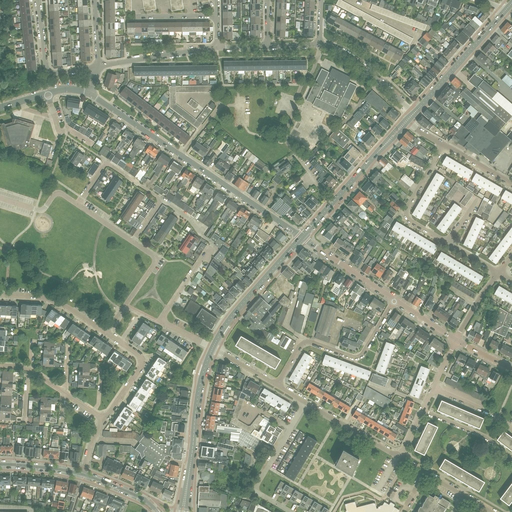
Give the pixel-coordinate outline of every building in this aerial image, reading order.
[(450,7),(452,0),(447,0),(444,10),(446,11),(448,6),(450,7)] [(457,1),(452,13),(454,14),(456,9),(458,10),(461,3),(457,1)] [(390,11),(393,12),(395,7),(385,3),(384,5),(383,9),(384,9),(387,10),(390,11)] [(478,9),(466,5),(464,9),(477,13),(478,9)] [(489,13),(483,11),(477,17),(483,22),(489,15),(489,13)] [(337,17),(338,15),(332,12),(327,22),(333,25),(337,17)] [(482,23),(479,20),(475,17),(473,18),(470,15),(468,17),(479,26),(482,23)] [(433,20),(431,25),(433,26),(434,26),(438,19),(438,18),(439,18),(439,17),(435,16),(433,20)] [(339,29),(343,20),(337,17),(333,25),(339,29)] [(476,30),(479,26),(468,17),(467,19),(470,22),(469,23),(476,30)] [(425,21),(424,24),(427,25),(430,26),(431,25),(433,20),(429,18),(428,22),(425,21)] [(431,25),(430,26),(431,29),(433,29),(436,28),(441,20),(438,19),(434,26),(433,26),(431,25)] [(345,32),(349,24),(343,20),(339,29),(345,32)] [(476,31),(472,27),(468,24),(467,26),(463,23),(460,20),(459,22),(472,34),(476,31)] [(470,38),(472,34),(459,22),(457,24),(463,30),(462,31),(470,38)] [(351,35),(355,27),(349,24),(345,32),(351,35)] [(469,38),(465,35),(461,32),(460,33),(452,25),(450,28),(466,42),(469,38)] [(357,38),(361,30),(355,27),(351,35),(357,38)] [(508,35),(510,32),(504,27),(501,31),(506,35),(505,36),(508,39),(510,37),(508,35)] [(463,45),(466,42),(450,28),(449,30),(457,37),(455,39),(463,45)] [(363,41),(367,33),(361,30),(357,38),(363,41)] [(369,45),(373,37),(367,33),(363,41),(369,45)] [(428,42),(432,37),(428,34),(427,33),(423,38),(427,41),(428,42)] [(497,35),(492,41),(495,44),(496,45),(495,46),(498,49),(502,44),(505,46),(506,44),(500,39),(497,35)] [(375,48),(379,40),(373,37),(369,45),(375,48)] [(423,46),(427,41),(422,38),(418,42),(423,46)] [(451,46),(446,41),(443,39),(441,41),(449,48),(447,50),(453,55),(457,51),(451,46)] [(460,46),(457,43),(455,41),(455,42),(451,39),(450,40),(453,43),(451,46),(457,51),(460,46)] [(381,51),(385,43),(379,40),(375,48),(381,51)] [(387,54),(391,46),(385,43),(381,51),(387,54)] [(499,51),(494,46),(490,43),(486,47),(492,52),(496,55),(499,51)] [(393,58),(397,49),(391,46),(387,54),(393,58)] [(414,47),(410,51),(416,56),(420,52),(414,47)] [(490,55),(492,52),(486,47),(483,51),(492,59),(492,60),(494,58),(490,55)] [(453,55),(447,50),(445,48),(443,50),(444,50),(442,53),(449,59),(453,55)] [(397,49),(393,58),(399,61),(404,53),(397,49)] [(440,58),(435,54),(435,53),(431,49),(429,51),(445,65),(448,62),(442,56),(440,58)] [(436,63),(431,58),(432,57),(428,54),(426,56),(441,70),(444,66),(438,61),(436,63)] [(487,59),(485,57),(481,54),(477,58),(483,64),(486,67),(487,65),(490,68),(494,64),(488,58),(487,59)] [(433,67),(427,63),(423,59),(422,61),(437,75),(440,71),(434,65),(433,67)] [(511,75),(495,61),(493,63),(511,78),(511,76),(511,75)] [(473,63),(468,68),(474,74),(468,81),(477,88),(478,87),(511,115),(511,104),(496,91),(499,87),(496,85),(498,83),(496,81),(491,87),(478,76),(479,75),(484,70),(481,67),(480,69),(473,63)] [(429,72),(424,68),(420,65),(419,66),(429,76),(433,79),(437,75),(431,70),(429,72)] [(332,68),(330,73),(329,73),(322,69),(315,82),(306,101),(313,104),(313,105),(334,116),(335,114),(342,118),(351,100),(357,86),(350,83),(349,83),(351,78),(332,68)] [(425,76),(420,72),(415,68),(414,70),(429,83),(433,80),(426,74),(425,76)] [(429,83),(414,70),(413,69),(412,71),(422,80),(420,82),(426,87),(429,83)] [(107,80),(115,82),(116,79),(119,80),(121,74),(116,72),(115,75),(109,73),(107,80)] [(511,79),(507,75),(502,81),(511,89),(511,79)] [(409,85),(416,92),(420,87),(413,81),(415,79),(412,77),(409,80),(411,83),(409,85)] [(456,77),(451,83),(455,86),(453,89),(459,94),(460,95),(462,92),(458,88),(462,83),(456,77)] [(114,86),(115,82),(107,80),(105,86),(111,88),(110,91),(115,93),(117,87),(114,86)] [(412,96),(416,92),(409,85),(407,88),(404,86),(402,87),(412,96)] [(452,88),(451,89),(448,86),(445,90),(455,99),(459,94),(453,89),(452,88)] [(126,99),(131,92),(126,87),(120,95),(126,99)] [(462,92),(460,95),(482,114),(482,115),(489,121),(500,130),(500,131),(511,116),(511,115),(478,87),(477,88),(472,94),(466,88),(462,92)] [(387,104),(372,90),(364,99),(367,102),(370,105),(379,113),(384,107),(387,104)] [(455,99),(445,90),(441,95),(447,100),(446,100),(448,101),(451,103),(453,101),(455,99)] [(131,103),(137,96),(131,92),(126,99),(131,103)] [(449,105),(451,103),(448,101),(446,100),(447,100),(441,95),(436,99),(443,105),(447,108),(451,111),(454,108),(449,105)] [(137,107),(142,100),(137,96),(131,103),(137,107)] [(73,111),(75,99),(68,98),(66,109),(73,111)] [(79,111),(79,109),(80,107),(81,102),(81,100),(75,99),(73,111),(73,110),(79,111)] [(142,111),(148,104),(142,100),(137,107),(142,111)] [(368,108),(370,105),(367,102),(360,109),(365,113),(369,108),(368,108)] [(440,117),(446,122),(450,118),(445,113),(445,112),(434,102),(430,107),(435,112),(435,113),(440,118),(440,117)] [(462,126),(452,137),(452,138),(452,140),(453,141),(454,142),(456,142),(457,141),(458,144),(464,147),(468,143),(480,153),(492,162),(511,140),(500,131),(500,130),(489,121),(482,115),(468,103),(464,107),(466,109),(471,113),(470,115),(473,118),(476,121),(477,121),(480,123),(471,133),(470,132),(465,127),(462,126)] [(89,115),(94,107),(89,104),(84,112),(89,115)] [(147,116),(153,108),(148,104),(142,111),(147,116)] [(399,114),(393,109),(392,109),(387,104),(384,107),(389,111),(387,114),(391,117),(392,117),(394,119),(396,117),(397,117),(398,115),(399,114)] [(93,120),(99,110),(94,107),(89,115),(88,117),(93,120)] [(153,120),(158,113),(153,108),(147,116),(153,120)] [(366,115),(365,113),(360,109),(354,117),(359,122),(360,122),(366,115)] [(440,118),(435,113),(434,112),(432,114),(428,109),(423,114),(427,118),(430,120),(432,117),(438,122),(441,119),(440,118)] [(98,123),(104,114),(99,110),(93,120),(98,123)] [(158,124),(164,117),(158,113),(153,120),(158,124)] [(104,127),(105,125),(110,117),(104,114),(98,123),(104,127)] [(390,124),(387,122),(388,121),(381,116),(377,121),(380,124),(386,129),(386,128),(387,128),(388,127),(388,126),(390,124)] [(417,122),(423,128),(424,127),(425,129),(428,131),(430,129),(434,132),(438,129),(423,116),(422,116),(417,121),(417,122)] [(164,128),(169,121),(164,117),(158,124),(164,128)] [(351,120),(350,122),(357,129),(359,126),(357,124),(359,122),(354,117),(351,120)] [(31,139),(35,125),(32,124),(33,122),(20,118),(19,120),(16,119),(13,119),(14,122),(6,125),(5,124),(5,123),(4,123),(3,123),(3,124),(2,124),(2,125),(2,126),(8,146),(12,145),(12,147),(13,147),(14,147),(14,148),(14,149),(15,149),(16,150),(17,150),(19,150),(20,150),(21,149),(22,149),(23,148),(24,148),(25,148),(25,149),(26,149),(27,149),(27,148),(28,148),(29,147),(30,147),(30,146),(43,150),(41,155),(48,157),(46,165),(51,167),(53,161),(48,160),(52,146),(31,139)] [(473,118),(465,127),(470,132),(471,133),(480,123),(477,121),(476,121),(473,118)] [(375,122),(372,120),(371,119),(369,121),(373,125),(372,125),(374,127),(372,129),(373,130),(372,130),(374,132),(378,135),(379,135),(381,133),(381,132),(383,130),(379,127),(374,123),(375,122)] [(110,138),(119,124),(117,123),(117,122),(116,121),(115,122),(114,121),(110,128),(112,129),(107,136),(110,138)] [(169,132),(175,125),(169,121),(164,128),(169,132)] [(349,122),(347,124),(354,131),(358,134),(360,132),(356,129),(357,129),(350,122),(349,122)] [(79,132),(82,127),(77,124),(73,129),(79,132)] [(109,143),(110,141),(116,132),(119,134),(123,127),(122,127),(123,126),(121,125),(120,125),(119,124),(110,138),(107,142),(109,143)] [(174,137),(180,129),(175,125),(169,132),(174,137)] [(84,135),(87,130),(82,127),(79,132),(84,135)] [(350,140),(337,128),(326,141),(328,143),(332,139),(343,148),(350,140)] [(121,147),(131,132),(129,131),(128,129),(127,130),(126,129),(122,136),(124,137),(119,145),(121,147)] [(180,141),(185,134),(180,129),(174,137),(180,141)] [(89,139),(92,134),(87,130),(84,135),(89,139)] [(367,135),(364,132),(362,130),(361,132),(363,134),(372,142),(375,138),(369,133),(367,135)] [(131,132),(121,147),(123,148),(127,143),(129,144),(131,142),(135,135),(134,135),(134,134),(133,133),(132,133),(131,132)] [(417,144),(419,141),(414,137),(408,132),(404,137),(410,142),(412,139),(415,142),(413,145),(414,146),(416,148),(419,145),(417,144)] [(92,134),(89,139),(94,142),(97,137),(92,134)] [(185,134),(180,141),(185,145),(191,138),(185,134)] [(369,146),(372,142),(363,134),(361,136),(364,138),(362,140),(365,142),(364,143),(365,144),(366,143),(369,146)] [(133,155),(143,140),(141,139),(141,138),(140,137),(139,138),(138,137),(132,146),(134,148),(130,154),(133,155)] [(409,143),(407,141),(403,137),(399,141),(406,147),(408,145),(412,149),(414,146),(413,145),(409,142),(409,143)] [(203,147),(202,147),(199,145),(203,140),(199,138),(196,143),(197,143),(193,149),(198,153),(203,147)] [(132,161),(137,153),(140,149),(142,150),(147,143),(146,143),(146,142),(145,141),(144,141),(143,140),(133,155),(131,158),(130,159),(132,161)] [(198,153),(204,157),(208,150),(210,147),(212,149),(217,141),(214,140),(209,147),(208,146),(204,144),(202,147),(203,147),(198,153)] [(221,151),(223,153),(224,152),(228,148),(230,145),(227,143),(227,144),(221,151)] [(367,148),(363,145),(361,143),(358,147),(364,152),(367,148)] [(105,157),(109,152),(111,149),(105,145),(99,153),(105,157)] [(147,160),(155,148),(153,147),(153,146),(151,145),(151,146),(150,145),(146,152),(148,153),(145,158),(147,160)] [(419,150),(425,156),(428,152),(422,146),(421,147),(419,150)] [(361,154),(358,151),(353,147),(349,152),(357,159),(361,154)] [(415,147),(411,152),(414,156),(419,150),(415,147)] [(147,160),(149,161),(153,156),(155,158),(159,151),(159,150),(157,150),(155,148),(147,160)] [(83,155),(80,153),(81,152),(77,149),(75,153),(73,156),(85,164),(89,157),(84,154),(83,155)] [(313,151),(306,158),(309,161),(316,155),(313,151)] [(404,155),(403,157),(397,151),(393,156),(391,159),(397,164),(399,161),(401,159),(405,162),(408,159),(404,155)] [(111,161),(115,157),(115,156),(109,152),(105,157),(111,161)] [(217,164),(215,167),(220,170),(225,164),(228,160),(228,159),(230,156),(226,154),(224,152),(223,153),(218,159),(220,160),(217,164)] [(352,165),(357,159),(349,152),(344,157),(346,159),(352,165)] [(161,164),(167,157),(165,156),(166,155),(163,154),(162,154),(158,160),(156,163),(158,164),(157,166),(157,167),(154,171),(156,173),(159,168),(161,164)] [(252,154),(249,159),(256,164),(256,163),(259,159),(252,154)] [(207,157),(203,163),(209,167),(213,161),(216,157),(213,155),(210,159),(207,157)] [(424,169),(427,164),(427,163),(412,155),(409,161),(424,169)] [(83,166),(85,164),(73,156),(70,161),(77,166),(79,163),(83,166)] [(346,159),(344,157),(343,156),(340,159),(343,162),(341,165),(347,170),(351,165),(345,160),(346,159)] [(115,157),(111,161),(116,164),(117,165),(120,161),(115,157)] [(161,164),(159,168),(161,170),(165,165),(166,166),(171,160),(170,159),(171,159),(168,157),(168,158),(167,157),(161,164)] [(449,164),(452,160),(447,157),(442,164),(448,167),(449,164)] [(393,167),(386,161),(383,158),(378,163),(384,168),(385,166),(390,170),(393,167)] [(225,164),(220,170),(225,173),(230,167),(228,165),(229,164),(231,161),(228,159),(228,160),(225,164)] [(259,159),(256,163),(264,168),(266,165),(259,159)] [(123,169),(126,165),(127,164),(121,160),(120,161),(117,165),(123,169)] [(453,170),(457,163),(452,160),(449,164),(448,167),(450,169),(453,170)] [(340,178),(341,177),(342,177),(344,174),(341,171),(343,170),(333,161),(331,163),(332,163),(328,168),(334,173),(340,178)] [(167,183),(178,165),(174,162),(170,168),(172,170),(165,180),(161,187),(163,188),(167,183)] [(291,166),(288,162),(281,167),(279,165),(271,170),(276,174),(281,171),(283,173),(286,171),(287,172),(289,171),(289,169),(288,169),(291,166)] [(96,171),(99,166),(95,163),(91,168),(94,170),(96,171)] [(458,173),(462,166),(457,163),(453,170),(458,173)] [(129,173),(132,169),(126,165),(123,169),(129,173)] [(178,165),(167,183),(169,184),(176,173),(178,174),(183,168),(178,165)] [(463,176),(467,169),(462,166),(458,173),(463,176)] [(135,177),(136,176),(140,169),(141,169),(140,168),(138,170),(133,167),(132,169),(129,173),(135,177)] [(94,170),(91,168),(88,173),(93,176),(96,171),(94,170)] [(225,178),(229,181),(233,175),(236,171),(234,170),(234,169),(233,168),(229,173),(229,172),(225,178)] [(467,169),(463,176),(468,179),(473,172),(467,169)] [(183,184),(191,173),(189,171),(189,170),(187,170),(186,170),(182,176),(184,178),(178,188),(180,189),(183,184)] [(239,188),(244,191),(249,184),(246,182),(252,173),(250,171),(247,176),(239,188)] [(382,176),(380,174),(377,171),(376,171),(375,172),(375,173),(373,175),(383,183),(388,188),(390,186),(388,184),(384,181),(385,181),(381,177),(382,176)] [(191,173),(183,184),(185,185),(189,181),(191,182),(195,176),(195,175),(193,174),(191,173)] [(444,178),(441,176),(437,173),(434,179),(441,183),(444,178)] [(123,182),(117,178),(118,177),(114,174),(113,175),(114,179),(113,180),(110,178),(109,180),(110,181),(119,187),(123,182)] [(153,189),(155,186),(153,185),(158,177),(155,174),(150,181),(147,185),(153,189)] [(401,179),(410,187),(414,182),(405,174),(401,179)] [(477,184),(481,177),(476,174),(472,181),(477,184)] [(239,188),(247,176),(245,175),(242,179),(239,177),(234,184),(239,188)] [(383,183),(373,175),(372,176),(371,177),(370,178),(370,179),(373,182),(375,184),(376,182),(381,186),(383,183)] [(326,180),(333,186),(337,182),(330,176),(326,180)] [(191,189),(195,191),(195,192),(197,194),(200,190),(199,189),(204,182),(198,177),(192,186),(193,186),(191,189)] [(482,187),(487,180),(481,177),(477,184),(482,187)] [(438,188),(441,183),(434,179),(431,184),(438,188)] [(328,192),(333,186),(326,180),(322,184),(326,187),(325,189),(328,192)] [(488,190),(492,183),(487,180),(482,187),(488,190)] [(116,192),(119,187),(110,181),(107,186),(109,187),(116,192)] [(380,192),(373,185),(369,182),(365,186),(372,191),(375,194),(376,192),(379,194),(380,192)] [(493,193),(497,186),(492,183),(488,190),(493,193)] [(198,206),(211,187),(210,186),(210,185),(208,184),(207,184),(201,192),(203,194),(199,199),(198,198),(196,201),(197,202),(196,204),(198,206)] [(435,193),(438,188),(431,184),(428,189),(435,193)] [(159,193),(162,189),(156,185),(155,186),(153,189),(153,190),(159,193)] [(298,199),(302,203),(305,205),(305,204),(308,206),(312,210),(316,205),(316,204),(319,202),(316,199),(313,201),(310,198),(307,201),(301,196),(307,191),(302,185),(290,194),(295,200),(295,201),(298,199)] [(372,191),(365,186),(362,190),(373,200),(375,198),(373,196),(375,194),(372,191)] [(498,196),(500,193),(502,189),(497,186),(493,193),(494,194),(490,201),(492,202),(494,203),(498,197),(498,196)] [(113,197),(116,192),(109,187),(107,190),(105,189),(103,191),(105,192),(113,197)] [(211,187),(198,206),(201,208),(209,195),(211,196),(215,190),(215,189),(215,188),(213,187),(212,187),(211,187)] [(256,199),(259,195),(264,189),(261,187),(259,189),(257,187),(251,196),(256,199)] [(265,205),(268,201),(269,199),(266,196),(269,191),(266,189),(263,195),(264,195),(260,202),(265,205)] [(432,198),(435,193),(428,189),(425,194),(432,198)] [(144,201),(147,196),(139,191),(139,192),(137,192),(134,197),(141,202),(143,200),(144,201)] [(507,201),(511,194),(506,191),(501,198),(507,201)] [(109,202),(113,197),(105,192),(102,197),(109,202)] [(211,213),(223,195),(222,194),(222,193),(220,192),(219,192),(214,198),(216,200),(208,212),(211,213)] [(367,199),(363,195),(360,192),(356,196),(373,210),(374,209),(365,201),(367,199)] [(399,197),(393,192),(389,197),(395,202),(399,197)] [(177,206),(181,201),(183,197),(178,193),(175,197),(174,197),(171,202),(177,206)] [(429,204),(432,198),(425,194),(422,199),(429,204)] [(214,213),(217,208),(221,203),(223,204),(227,198),(227,197),(227,196),(225,195),(224,196),(223,195),(211,213),(208,217),(207,218),(203,224),(210,228),(218,215),(214,213)] [(293,201),(286,196),(282,199),(289,205),(293,201)] [(371,212),(373,210),(356,196),(353,199),(360,206),(362,204),(371,212)] [(144,204),(141,202),(134,197),(131,202),(138,207),(139,204),(143,206),(144,204)] [(271,208),(277,213),(283,217),(291,208),(280,198),(271,208)] [(295,201),(295,200),(293,202),(298,207),(302,203),(298,199),(295,201)] [(426,209),(429,204),(422,199),(419,204),(426,209)] [(223,220),(235,203),(233,202),(234,201),(232,200),(231,200),(230,200),(226,206),(228,208),(221,218),(223,220)] [(187,205),(185,204),(181,201),(177,206),(183,210),(186,206),(187,205)] [(357,206),(355,204),(352,201),(347,206),(353,211),(356,213),(358,211),(361,214),(360,215),(360,216),(362,218),(364,218),(366,216),(366,214),(365,213),(366,212),(358,205),(357,206)] [(135,212),(138,207),(131,202),(127,207),(135,212)] [(236,204),(235,203),(223,220),(223,221),(226,223),(233,211),(235,212),(239,206),(239,205),(239,204),(237,203),(236,204)] [(311,213),(308,210),(306,209),(306,208),(302,204),(300,207),(304,211),(302,213),(307,218),(311,213)] [(423,214),(426,209),(419,204),(416,210),(423,214)] [(451,209),(458,214),(461,209),(455,204),(451,209)] [(484,211),(483,213),(489,215),(493,206),(491,205),(487,204),(487,205),(485,208),(484,211)] [(131,217),(135,212),(127,207),(124,212),(131,217)] [(236,226),(237,224),(247,211),(244,209),(245,208),(243,207),(243,208),(242,207),(238,214),(240,215),(234,225),(236,226)] [(383,211),(390,217),(391,218),(395,214),(397,212),(391,207),(389,210),(390,210),(388,213),(384,210),(383,211)] [(162,216),(164,213),(166,211),(161,208),(157,213),(162,216)] [(354,219),(356,217),(346,208),(342,211),(348,217),(350,215),(354,219)] [(454,219),(458,214),(451,209),(448,213),(454,219)] [(303,220),(299,216),(296,214),(297,213),(294,210),(291,213),(295,216),(292,218),(299,224),(303,220)] [(420,219),(423,214),(416,210),(412,215),(420,219)] [(240,225),(241,223),(244,219),(247,220),(251,214),(251,213),(251,212),(249,212),(247,211),(237,224),(240,225)] [(141,224),(137,220),(131,217),(124,212),(123,214),(122,213),(120,216),(121,217),(120,217),(128,222),(138,229),(141,224)] [(162,216),(157,213),(154,217),(159,221),(160,219),(158,217),(159,215),(162,216)] [(169,217),(166,216),(164,213),(162,216),(168,219),(175,224),(178,219),(171,214),(169,217)] [(203,224),(207,218),(208,217),(202,213),(197,220),(203,224)] [(347,218),(345,216),(341,213),(338,217),(352,230),(354,228),(345,220),(347,218)] [(451,223),(454,219),(448,213),(444,218),(451,223)] [(248,234),(254,225),(258,218),(257,217),(255,216),(254,216),(249,222),(251,223),(248,228),(245,232),(248,234)] [(158,221),(159,221),(154,217),(151,223),(153,224),(155,226),(157,224),(154,222),(156,220),(158,221)] [(350,231),(352,230),(338,217),(334,220),(338,224),(341,226),(343,225),(350,231)] [(260,219),(258,218),(254,225),(248,234),(250,236),(253,232),(256,227),(258,228),(262,221),(262,220),(260,219)] [(447,228),(451,223),(444,218),(440,223),(447,228)] [(474,223),(481,227),(484,221),(476,218),(474,223)] [(172,229),(175,224),(168,219),(164,224),(172,229)] [(390,227),(390,225),(385,221),(381,226),(382,227),(383,228),(387,231),(390,227)] [(397,233),(402,225),(397,222),(389,235),(392,236),(394,233),(396,234),(397,233)] [(151,227),(153,224),(151,223),(144,233),(149,236),(150,233),(148,232),(149,229),(152,231),(154,228),(151,227)] [(340,232),(342,229),(335,223),(333,225),(332,223),(329,226),(328,226),(326,228),(326,229),(329,232),(328,232),(328,231),(323,236),(330,241),(334,236),(333,235),(336,233),(338,235),(340,232)] [(444,233),(447,228),(440,223),(437,228),(444,233)] [(479,232),(481,227),(474,223),(471,229),(479,232)] [(168,234),(172,229),(164,224),(162,228),(159,226),(158,228),(161,229),(168,234)] [(208,237),(212,230),(215,226),(212,225),(205,235),(208,237)] [(403,236),(407,228),(402,225),(397,233),(396,234),(395,238),(397,239),(399,236),(400,234),(403,236)] [(382,239),(387,231),(383,228),(382,227),(378,231),(375,228),(373,230),(382,239)] [(408,239),(412,232),(407,228),(403,236),(400,241),(402,242),(404,239),(405,237),(408,239)] [(165,239),(168,234),(161,229),(157,234),(165,239)] [(476,238),(479,232),(471,229),(469,234),(476,238)] [(287,238),(281,233),(280,231),(277,234),(278,236),(277,237),(278,239),(277,240),(280,243),(281,241),(282,242),(287,238)] [(345,240),(347,237),(349,234),(345,232),(344,234),(340,240),(339,239),(334,245),(334,246),(334,247),(336,248),(337,247),(339,249),(343,242),(345,240)] [(413,242),(417,235),(412,232),(408,239),(405,244),(407,245),(409,242),(410,240),(413,242)] [(216,243),(219,239),(220,237),(214,233),(210,239),(216,243)] [(161,245),(165,239),(157,234),(155,237),(154,236),(151,240),(156,243),(157,241),(161,245)] [(190,234),(186,239),(193,244),(195,242),(198,243),(201,239),(195,235),(194,237),(190,234)] [(474,243),(476,238),(469,234),(466,239),(474,243)] [(418,245),(422,238),(417,235),(413,242),(410,247),(412,248),(414,245),(415,243),(418,245)] [(243,241),(238,237),(232,246),(237,249),(243,241)] [(423,248),(428,241),(422,238),(418,245),(415,250),(417,251),(419,248),(420,246),(423,248)] [(190,249),(193,244),(186,239),(183,244),(190,249)] [(221,249),(223,246),(225,243),(219,239),(216,243),(215,245),(221,249)] [(377,243),(372,239),(368,244),(373,248),(377,243)] [(471,248),(474,243),(466,239),(464,245),(471,248)] [(279,245),(280,243),(277,240),(275,242),(274,241),(273,242),(271,241),(268,244),(276,250),(280,245),(279,245)] [(350,243),(347,242),(345,240),(343,242),(339,249),(344,252),(350,243)] [(506,250),(510,245),(503,240),(500,244),(506,250)] [(428,251),(433,244),(428,241),(423,248),(420,253),(422,254),(424,251),(425,251),(426,249),(428,251)] [(207,246),(206,246),(202,243),(199,248),(203,251),(207,246)] [(350,243),(344,252),(349,256),(354,248),(353,248),(354,247),(350,243)] [(190,249),(183,244),(179,249),(186,254),(185,254),(186,256),(188,258),(190,258),(191,256),(191,253),(192,251),(190,249)] [(273,253),(274,252),(265,244),(264,246),(267,248),(265,250),(272,256),(273,254),(273,253)] [(434,254),(435,251),(438,247),(433,244),(428,251),(425,256),(428,257),(429,254),(430,254),(431,252),(434,254)] [(503,254),(506,250),(500,244),(496,249),(503,254)] [(219,251),(219,252),(224,256),(229,250),(223,246),(221,249),(219,251)] [(361,250),(359,252),(358,252),(361,247),(358,246),(353,253),(355,255),(351,261),(355,264),(363,251),(361,250)] [(272,256),(265,250),(262,248),(261,250),(259,249),(257,251),(267,260),(269,258),(272,256)] [(303,249),(298,255),(302,259),(304,260),(302,262),(305,264),(308,266),(308,267),(309,268),(311,269),(312,270),(313,268),(316,263),(314,261),(312,264),(308,260),(310,258),(311,259),(313,258),(311,256),(309,254),(303,249)] [(499,259),(503,254),(496,249),(492,254),(499,259)] [(264,263),(266,261),(255,251),(254,253),(256,256),(254,258),(256,260),(263,266),(265,263),(264,263)] [(366,253),(363,251),(355,264),(359,267),(364,260),(363,260),(364,258),(364,256),(366,253)] [(224,256),(219,252),(214,258),(220,263),(225,257),(224,256)] [(442,263),(447,256),(441,253),(437,260),(435,259),(431,265),(433,267),(435,265),(437,266),(438,263),(439,263),(440,261),(442,263)] [(393,260),(394,258),(390,254),(387,257),(383,264),(382,266),(376,275),(380,278),(385,269),(384,268),(386,264),(387,265),(391,260),(392,261),(393,260)] [(496,264),(499,259),(492,254),(489,259),(496,264)] [(383,264),(387,257),(385,256),(380,263),(381,264),(380,266),(377,264),(372,272),(376,275),(382,266),(383,264)] [(447,266),(452,259),(447,256),(442,263),(438,270),(440,271),(443,266),(444,266),(445,265),(447,266)] [(263,266),(256,260),(254,258),(253,260),(251,258),(249,260),(259,269),(260,267),(261,268),(263,266)] [(367,274),(368,274),(370,270),(371,268),(375,263),(377,260),(374,258),(372,261),(371,261),(368,266),(366,265),(366,264),(364,267),(362,270),(362,271),(367,274)] [(452,269),(457,262),(452,259),(447,266),(443,273),(446,274),(449,269),(450,268),(452,269)] [(296,262),(294,265),(295,266),(299,270),(302,267),(305,270),(308,273),(311,269),(309,268),(308,267),(308,266),(305,264),(302,262),(302,263),(299,260),(296,263),(296,262)] [(210,265),(217,271),(220,268),(212,261),(210,265)] [(316,263),(313,268),(315,270),(314,272),(313,273),(316,275),(319,271),(322,273),(323,271),(326,266),(320,262),(318,261),(316,263)] [(258,270),(254,267),(249,262),(245,266),(248,269),(255,275),(257,273),(256,272),(258,270)] [(462,265),(458,262),(457,262),(452,269),(449,274),(452,275),(454,272),(455,271),(457,272),(462,265)] [(212,277),(217,271),(210,265),(206,272),(212,277)] [(453,280),(455,282),(457,278),(459,275),(460,274),(463,275),(467,268),(462,265),(457,272),(453,280)] [(245,275),(244,276),(241,273),(242,272),(236,267),(234,270),(239,274),(238,275),(242,278),(240,280),(248,287),(253,282),(245,275)] [(296,274),(291,270),(288,267),(282,274),(289,280),(294,274),(295,275),(296,274)] [(325,279),(331,270),(328,267),(325,271),(322,276),(321,275),(319,278),(324,281),(325,279)] [(398,272),(390,267),(386,272),(387,273),(386,275),(383,279),(385,281),(387,283),(387,282),(387,283),(392,276),(394,278),(398,272)] [(468,278),(472,271),(467,268),(463,275),(459,282),(461,283),(462,281),(464,278),(465,277),(468,278)] [(255,275),(248,269),(246,271),(243,269),(242,270),(251,278),(252,277),(253,277),(255,275)] [(406,273),(401,269),(394,279),(397,281),(393,286),(394,287),(394,288),(395,289),(396,289),(397,289),(398,290),(403,283),(404,282),(403,282),(403,281),(401,280),(406,273)] [(331,277),(332,276),(334,272),(331,270),(325,279),(324,281),(327,283),(328,281),(330,283),(332,278),(331,277)] [(473,281),(477,274),(472,271),(468,278),(464,285),(466,286),(467,284),(469,281),(470,280),(473,281)] [(215,280),(212,277),(206,272),(204,277),(211,284),(215,280)] [(343,278),(342,277),(342,276),(340,274),(339,275),(333,283),(335,284),(331,290),(335,292),(335,294),(338,296),(340,290),(341,289),(339,288),(342,283),(340,282),(343,278)] [(469,288),(471,289),(474,284),(475,283),(478,284),(483,277),(477,274),(473,281),(469,288)] [(238,280),(235,277),(233,275),(231,278),(236,282),(237,281),(238,283),(235,286),(242,291),(246,287),(238,280)] [(346,289),(348,290),(353,282),(348,278),(344,284),(343,283),(342,283),(339,288),(341,289),(340,290),(338,296),(340,297),(342,294),(343,294),(344,293),(343,292),(346,289)] [(409,278),(403,288),(406,290),(412,280),(409,278)] [(426,279),(422,278),(418,290),(422,291),(426,279)] [(240,293),(236,290),(237,289),(234,287),(234,286),(228,280),(225,283),(232,289),(229,292),(236,297),(238,295),(240,293)] [(310,284),(307,283),(304,282),(300,294),(306,296),(310,284)] [(361,287),(356,284),(352,290),(355,292),(351,298),(353,299),(361,287)] [(361,287),(353,299),(349,305),(348,306),(352,308),(356,302),(354,301),(358,294),(361,296),(365,290),(361,287)] [(434,298),(433,298),(436,293),(435,292),(436,290),(432,287),(429,291),(430,292),(428,295),(430,297),(427,302),(427,303),(425,306),(430,310),(434,304),(431,302),(434,298)] [(500,297),(504,290),(499,287),(494,296),(496,297),(497,296),(500,297)] [(234,299),(229,294),(229,293),(225,289),(222,292),(226,296),(225,298),(230,303),(231,302),(231,303),(233,301),(233,300),(234,299)] [(410,303),(413,299),(415,296),(418,291),(415,290),(412,294),(409,292),(405,299),(410,303)] [(505,300),(509,293),(504,290),(500,297),(497,302),(499,303),(501,300),(502,300),(502,299),(505,300)] [(366,305),(368,302),(371,298),(368,296),(369,295),(366,293),(358,305),(361,307),(363,304),(366,305)] [(510,303),(511,300),(511,294),(509,293),(505,300),(502,305),(504,306),(506,303),(507,303),(508,302),(510,303)] [(226,302),(223,300),(223,299),(217,294),(214,297),(220,303),(218,305),(220,307),(224,310),(225,309),(225,310),(227,308),(226,307),(228,305),(225,303),(226,302)] [(315,296),(307,294),(306,296),(305,300),(304,304),(303,304),(308,306),(309,304),(312,305),(315,296)] [(417,307),(420,303),(422,300),(425,295),(422,294),(419,298),(416,297),(412,304),(417,307)] [(256,326),(253,331),(269,340),(272,335),(270,334),(272,330),(270,329),(268,333),(263,330),(266,326),(268,328),(275,320),(271,317),(279,308),(281,310),(282,308),(283,306),(288,308),(290,301),(288,299),(285,296),(278,303),(277,302),(274,305),(272,307),(267,313),(267,312),(264,315),(264,316),(261,320),(260,319),(259,320),(260,320),(259,321),(260,322),(256,326)] [(272,307),(264,301),(260,297),(252,306),(259,312),(259,311),(264,315),(267,312),(267,313),(272,307)] [(370,312),(367,316),(370,317),(380,302),(374,298),(370,305),(373,308),(372,309),(370,312)] [(212,314),(203,308),(195,302),(191,300),(187,307),(184,311),(196,319),(208,327),(212,330),(215,325),(215,324),(218,319),(211,315),(212,314)] [(220,309),(216,306),(217,306),(209,300),(207,302),(211,305),(209,309),(219,317),(219,316),(220,316),(221,315),(221,314),(223,312),(219,310),(220,309)] [(380,302),(370,317),(372,319),(375,316),(374,315),(377,312),(377,311),(377,310),(381,313),(385,306),(380,302)] [(42,310),(42,305),(37,304),(36,315),(41,316),(44,316),(45,311),(42,310)] [(439,317),(444,311),(441,309),(443,305),(440,304),(438,308),(434,314),(439,317)] [(337,309),(334,308),(334,307),(325,305),(316,332),(317,333),(320,334),(322,335),(325,336),(328,337),(337,309)] [(264,316),(264,315),(259,311),(259,312),(252,306),(247,312),(248,313),(244,317),(252,324),(249,328),(253,331),(256,326),(260,322),(259,321),(260,320),(259,320),(260,319),(261,320),(264,316)] [(46,317),(44,316),(43,319),(45,320),(49,322),(50,320),(57,311),(52,308),(46,317)] [(511,322),(511,315),(508,313),(500,308),(494,322),(491,331),(505,337),(509,328),(511,322)] [(450,316),(452,312),(451,311),(450,310),(447,314),(444,311),(439,317),(446,322),(450,316)] [(461,312),(457,310),(455,312),(455,313),(451,318),(452,318),(449,324),(455,328),(459,323),(455,320),(461,312)] [(55,323),(61,314),(57,311),(50,320),(49,322),(53,325),(55,323)] [(315,322),(317,314),(311,312),(309,321),(315,322)] [(397,322),(401,316),(396,313),(392,319),(391,318),(387,324),(393,328),(397,322)] [(59,326),(65,317),(61,314),(55,323),(59,326)] [(70,320),(65,317),(59,326),(63,329),(66,325),(68,326),(71,322),(69,321),(70,320)] [(406,329),(410,322),(405,319),(401,325),(398,323),(395,328),(399,330),(401,326),(406,329)] [(67,331),(71,334),(77,325),(73,322),(72,323),(71,322),(68,326),(69,327),(67,331)] [(152,328),(148,326),(149,324),(146,322),(145,324),(142,322),(139,327),(148,333),(152,328)] [(414,333),(412,332),(416,326),(410,322),(406,329),(404,332),(409,335),(405,342),(407,344),(409,340),(414,333)] [(471,331),(467,338),(473,341),(479,329),(479,327),(481,324),(477,322),(473,329),(474,330),(473,332),(471,331)] [(479,329),(473,341),(478,344),(482,336),(479,335),(481,330),(483,325),(481,324),(479,327),(479,329)] [(76,337),(82,328),(77,325),(71,334),(76,337)] [(146,337),(148,333),(139,327),(136,331),(146,337)] [(80,340),(86,331),(82,328),(76,337),(80,340)] [(348,348),(351,341),(353,335),(354,332),(348,329),(347,332),(350,333),(348,340),(344,338),(342,345),(342,347),(345,348),(345,347),(348,348)] [(419,341),(425,332),(420,329),(416,334),(415,333),(414,333),(409,340),(412,342),(415,338),(419,341)] [(88,338),(90,334),(86,331),(80,340),(86,344),(87,343),(89,339),(88,338)] [(143,341),(146,337),(136,331),(134,335),(143,341)] [(429,342),(427,341),(430,336),(425,332),(419,341),(423,344),(421,348),(424,350),(424,349),(427,344),(429,342)] [(161,345),(167,336),(163,333),(162,335),(159,333),(155,339),(158,341),(157,342),(161,345)] [(495,341),(496,338),(497,336),(495,334),(489,346),(496,350),(499,344),(495,341)] [(89,344),(93,347),(99,338),(95,335),(91,340),(89,339),(87,343),(89,344)] [(143,341),(134,335),(131,339),(134,342),(132,344),(137,347),(138,345),(140,346),(143,341)] [(275,337),(272,342),(285,350),(287,347),(289,345),(290,342),(292,339),(285,335),(281,341),(275,337)] [(165,348),(171,339),(167,336),(161,345),(165,348)] [(236,346),(240,348),(242,349),(241,350),(244,351),(243,351),(243,352),(244,350),(246,352),(249,353),(255,344),(242,337),(236,346)] [(97,350),(104,341),(99,338),(93,347),(97,350)] [(436,349),(440,343),(434,338),(430,345),(429,346),(427,344),(424,349),(428,352),(432,346),(436,349)] [(169,351),(176,342),(171,339),(165,348),(169,351)] [(102,353),(108,343),(104,341),(97,350),(102,353)] [(360,345),(357,343),(351,341),(348,348),(355,350),(356,347),(359,348),(360,345)] [(506,355),(510,348),(505,346),(507,342),(504,341),(502,345),(503,345),(500,352),(506,355)] [(49,355),(49,342),(38,342),(37,345),(41,347),(44,347),(43,354),(49,355)] [(49,355),(54,355),(54,348),(57,348),(60,346),(61,343),(49,342),(49,355)] [(174,354),(180,345),(176,342),(169,351),(174,354)] [(108,343),(102,353),(106,356),(112,346),(108,343)] [(387,343),(385,348),(393,351),(395,346),(387,343)] [(436,349),(442,353),(446,346),(440,343),(436,349)] [(249,353),(253,355),(255,357),(254,358),(254,357),(256,359),(257,358),(259,359),(263,361),(268,352),(255,344),(249,353)] [(178,357),(184,348),(180,345),(174,354),(178,357)] [(181,362),(189,351),(184,348),(178,357),(177,360),(180,362),(181,362)] [(385,348),(382,354),(391,357),(393,351),(385,348)] [(113,362),(119,353),(114,350),(108,360),(113,362)] [(269,367),(270,366),(272,367),(275,369),(281,360),(268,352),(263,361),(265,363),(268,364),(267,365),(269,366),(269,367)] [(117,365),(123,356),(119,353),(113,362),(117,365)] [(48,367),(49,355),(43,354),(43,361),(40,361),(36,362),(36,366),(48,367)] [(302,359),(309,363),(312,358),(305,354),(302,359)] [(382,354),(380,360),(388,363),(391,357),(382,354)] [(457,360),(464,364),(467,358),(460,354),(457,360)] [(53,362),(54,355),(49,355),(48,367),(59,367),(59,364),(56,362),(53,362)] [(328,365),(331,357),(326,355),(323,363),(328,365)] [(121,368),(127,359),(123,356),(117,365),(121,368)] [(155,361),(164,367),(167,363),(158,356),(155,361)] [(334,368),(337,359),(331,357),(328,365),(334,368)] [(127,359),(121,368),(126,371),(132,362),(127,359)] [(306,368),(309,363),(302,359),(299,364),(306,368)] [(340,370),(343,362),(337,359),(334,368),(340,370)] [(464,367),(462,372),(466,374),(468,370),(467,370),(468,369),(472,371),(473,368),(476,362),(469,359),(466,365),(467,365),(465,368),(464,367)] [(380,360),(378,365),(386,368),(388,363),(380,360)] [(161,371),(164,367),(155,361),(152,365),(161,371)] [(345,372),(348,364),(343,362),(340,370),(345,372)] [(84,375),(84,363),(73,363),(73,366),(76,368),(79,368),(78,375),(84,375)] [(84,375),(89,376),(89,369),(92,369),(96,367),(96,364),(84,363),(84,375)] [(226,371),(228,371),(229,371),(230,367),(227,367),(227,366),(219,364),(217,372),(222,373),(225,374),(226,371)] [(303,373),(306,368),(299,364),(296,369),(303,373)] [(351,374),(354,366),(348,364),(345,372),(351,374)] [(158,376),(161,371),(152,365),(149,370),(158,376)] [(378,365),(376,371),(384,374),(386,368),(378,365)] [(480,376),(485,367),(480,365),(477,370),(475,369),(470,379),(473,380),(476,374),(480,376)] [(357,376),(360,368),(354,366),(351,374),(357,376)] [(419,372),(427,375),(429,370),(421,367),(419,372)] [(480,377),(484,379),(483,383),(485,384),(488,378),(486,377),(490,369),(488,369),(489,368),(486,367),(485,367),(480,376),(480,377)] [(362,378),(365,370),(360,368),(357,376),(362,378)] [(300,379),(303,373),(296,369),(293,374),(300,379)] [(153,381),(154,380),(157,381),(159,377),(158,376),(149,370),(145,374),(146,375),(145,376),(146,377),(147,377),(148,377),(153,381)] [(365,370),(362,378),(368,380),(371,372),(365,370)] [(490,378),(488,377),(487,380),(491,382),(492,380),(495,381),(499,374),(494,371),(490,378)] [(7,384),(12,384),(12,377),(15,377),(19,376),(19,372),(8,372),(7,384)] [(425,381),(427,375),(419,372),(417,378),(425,381)] [(378,375),(373,373),(370,381),(375,383),(378,375)] [(217,374),(216,380),(224,382),(227,383),(228,379),(225,378),(225,376),(222,375),(217,374)] [(297,384),(300,379),(293,374),(290,379),(297,384)] [(83,387),(84,375),(78,375),(78,382),(75,382),(72,383),(71,387),(83,387)] [(89,383),(89,376),(84,375),(83,387),(94,388),(95,385),(91,383),(89,383)] [(375,383),(380,385),(383,377),(378,375),(375,383)] [(154,383),(155,382),(153,381),(148,377),(147,377),(146,377),(143,382),(152,388),(154,390),(157,385),(154,383)] [(388,379),(383,377),(380,385),(385,387),(388,379)] [(423,387),(425,381),(417,378),(415,384),(423,387)] [(260,387),(254,383),(251,381),(249,385),(245,383),(242,392),(241,395),(240,396),(244,398),(246,394),(248,395),(250,397),(253,392),(256,394),(260,387)] [(149,393),(152,388),(143,382),(140,387),(149,393)] [(311,392),(315,386),(310,383),(306,389),(311,392)] [(12,391),(12,384),(7,384),(6,396),(18,396),(18,393),(14,391),(12,391)] [(421,392),(423,387),(415,384),(413,389),(421,392)] [(316,395),(320,389),(315,386),(311,392),(316,395)] [(146,397),(149,393),(140,387),(137,391),(146,397)] [(481,393),(486,396),(489,390),(483,387),(481,393)] [(181,396),(183,396),(188,397),(188,396),(189,396),(189,395),(189,394),(189,393),(188,393),(189,391),(185,391),(185,389),(177,388),(177,392),(181,392),(181,396)] [(223,390),(220,389),(215,388),(213,394),(229,397),(229,395),(222,393),(223,390)] [(265,389),(260,396),(265,399),(270,392),(265,389)] [(322,398),(325,392),(320,389),(316,395),(322,398)] [(418,398),(421,392),(413,389),(410,395),(418,398)] [(386,409),(391,400),(372,390),(367,398),(386,409)] [(143,401),(146,397),(137,391),(134,395),(143,401)] [(270,392),(265,399),(271,403),(275,395),(270,392)] [(327,401),(330,395),(325,392),(322,398),(327,401)] [(364,397),(360,394),(359,393),(356,399),(362,402),(364,397)] [(140,406),(143,401),(134,395),(131,400),(140,406)] [(275,395),(271,403),(276,406),(280,398),(275,395)] [(332,404),(335,398),(330,395),(327,401),(332,404)] [(17,400),(18,396),(6,396),(6,408),(11,408),(11,401),(13,401),(17,400)] [(45,410),(46,398),(29,397),(29,400),(34,401),(38,403),(40,403),(40,410),(45,410)] [(188,400),(183,399),(181,399),(175,398),(167,397),(167,400),(174,401),(177,402),(176,404),(180,405),(182,405),(187,406),(188,400)] [(45,410),(50,410),(51,403),(53,404),(57,402),(57,399),(46,398),(45,410)] [(251,434),(255,430),(259,424),(264,419),(259,415),(251,426),(249,427),(239,421),(238,419),(244,400),(243,400),(239,398),(239,399),(238,401),(237,406),(235,410),(234,412),(233,415),(231,422),(251,434)] [(280,398),(276,406),(281,409),(285,401),(280,398)] [(337,407),(341,401),(335,398),(332,404),(337,407)] [(137,410),(140,406),(131,400),(128,404),(129,405),(128,406),(136,411),(137,410)] [(406,406),(412,408),(414,403),(408,400),(406,406)] [(285,401),(281,409),(286,412),(291,404),(285,401)] [(342,410),(346,405),(341,401),(337,407),(342,410)] [(452,417),(456,407),(442,401),(438,411),(444,413),(443,414),(446,415),(445,415),(446,415),(446,414),(452,417)] [(220,403),(217,403),(212,402),(211,408),(219,409),(226,410),(226,408),(219,407),(220,403)] [(347,413),(350,409),(351,408),(346,405),(342,410),(347,413)] [(128,406),(127,408),(124,406),(121,410),(130,416),(133,412),(136,412),(136,411),(128,406)] [(187,408),(182,407),(179,407),(174,406),(173,410),(179,410),(178,413),(186,414),(187,408)] [(470,413),(456,407),(452,417),(457,419),(457,420),(459,421),(460,420),(465,422),(470,413)] [(10,415),(11,408),(6,408),(5,420),(16,421),(16,417),(13,415),(10,415)] [(45,422),(45,410),(40,410),(39,417),(37,417),(33,418),(33,422),(45,422)] [(50,417),(50,410),(45,410),(45,422),(56,423),(56,420),(52,418),(50,417)] [(127,421),(130,416),(121,410),(118,415),(127,421)] [(358,419),(361,414),(356,411),(353,416),(358,419)] [(470,413),(465,422),(471,425),(471,426),(473,427),(474,426),(480,429),(484,419),(470,413)] [(363,423),(366,417),(361,414),(358,419),(363,423)] [(124,425),(127,421),(118,415),(115,419),(124,425)] [(218,417),(215,417),(207,416),(206,422),(221,424),(225,424),(226,422),(218,421),(218,417)] [(368,426),(371,420),(366,417),(363,423),(368,426)] [(129,428),(124,425),(115,419),(113,423),(124,431),(125,431),(127,431),(129,428)] [(281,433),(283,430),(268,421),(264,419),(259,424),(263,426),(259,433),(255,430),(251,434),(260,440),(261,440),(262,439),(273,446),(276,441),(277,440),(279,436),(275,434),(277,431),(280,433),(281,433)] [(373,429),(377,423),(371,420),(368,426),(373,429)] [(185,425),(179,425),(180,423),(175,422),(175,429),(174,431),(184,432),(185,425)] [(225,424),(221,424),(206,422),(205,431),(213,432),(214,432),(219,432),(231,434),(240,435),(238,441),(238,442),(253,451),(260,440),(251,434),(231,422),(230,427),(229,427),(230,425),(225,424)] [(378,432),(382,426),(377,423),(373,429),(378,432)] [(397,423),(396,426),(398,427),(407,433),(409,430),(397,423)] [(421,436),(431,441),(438,427),(428,423),(425,428),(424,428),(423,430),(424,431),(421,436)] [(384,435),(387,429),(382,426),(378,432),(384,435)] [(389,438),(392,432),(387,429),(384,435),(389,438)] [(172,457),(173,458),(181,459),(183,440),(181,439),(181,440),(178,439),(178,437),(175,436),(173,436),(174,432),(166,431),(165,431),(165,432),(165,436),(167,438),(167,442),(170,442),(170,446),(167,445),(161,445),(160,446),(146,435),(144,439),(143,438),(140,443),(147,448),(144,451),(144,452),(144,455),(144,456),(156,463),(154,465),(156,465),(159,467),(164,460),(166,456),(172,457)] [(509,449),(511,445),(511,437),(504,431),(497,440),(503,444),(502,445),(504,446),(504,447),(505,445),(509,449)] [(394,441),(396,436),(397,435),(392,432),(389,438),(394,441)] [(308,436),(305,441),(314,447),(317,441),(308,436)] [(424,455),(431,441),(421,436),(419,442),(418,441),(417,442),(418,442),(417,444),(416,444),(418,444),(415,450),(424,455)] [(23,447),(23,442),(24,442),(24,439),(21,439),(20,444),(16,443),(15,454),(16,454),(17,455),(18,455),(19,454),(22,455),(22,450),(23,451),(23,446),(23,447)] [(29,443),(26,443),(25,455),(32,456),(33,448),(32,448),(33,441),(30,440),(29,443)] [(312,451),(314,447),(305,441),(302,446),(312,451)] [(224,444),(219,443),(218,442),(217,446),(233,451),(234,446),(225,444),(224,444)] [(100,446),(98,446),(97,452),(97,455),(99,456),(106,457),(106,445),(100,444),(100,446)] [(227,466),(227,460),(223,460),(223,457),(219,456),(220,452),(215,452),(215,448),(213,448),(213,446),(208,445),(208,447),(202,446),(202,449),(201,455),(200,456),(200,458),(210,460),(210,461),(222,462),(222,464),(222,465),(225,465),(227,466)] [(71,450),(71,452),(70,460),(77,461),(78,455),(81,456),(82,447),(78,446),(78,449),(75,448),(75,451),(71,450)] [(131,446),(131,453),(131,454),(137,457),(140,452),(131,446)] [(302,446),(299,451),(309,456),(312,451),(302,446)] [(344,449),(336,466),(352,476),(359,459),(344,449)] [(299,451),(297,456),(306,461),(309,456),(299,451)] [(306,461),(297,456),(294,461),(303,466),(306,461)] [(113,471),(116,460),(115,459),(114,461),(108,459),(106,464),(104,464),(103,467),(104,468),(104,469),(112,472),(113,471)] [(458,467),(445,459),(440,468),(445,472),(445,473),(445,472),(447,474),(448,473),(452,476),(458,467)] [(116,460),(113,471),(115,472),(115,473),(117,474),(118,473),(120,474),(123,465),(120,463),(121,462),(116,460)] [(300,471),(303,466),(294,461),(291,466),(300,471)] [(205,470),(206,470),(206,467),(213,468),(213,463),(206,462),(206,463),(199,462),(198,469),(201,469),(201,471),(202,473),(201,474),(201,478),(203,480),(208,481),(210,478),(210,474),(208,472),(205,472),(205,470)] [(179,466),(175,465),(173,465),(174,464),(169,463),(168,466),(169,466),(169,469),(171,470),(178,472),(179,466)] [(132,468),(129,467),(127,465),(124,472),(122,477),(128,479),(131,471),(132,468)] [(154,477),(156,473),(157,471),(159,467),(156,465),(151,476),(154,477)] [(291,466),(288,471),(297,476),(300,471),(291,466)] [(133,481),(137,470),(132,467),(132,468),(131,471),(128,479),(133,481)] [(471,474),(458,467),(452,476),(458,479),(457,480),(458,481),(458,480),(460,481),(460,482),(460,481),(465,484),(471,474)] [(141,476),(142,474),(142,472),(140,471),(138,475),(137,477),(135,482),(138,483),(138,484),(141,485),(144,477),(141,476)] [(288,471),(285,476),(294,481),(297,476),(288,471)] [(471,474),(465,484),(471,487),(470,488),(471,488),(473,489),(473,488),(479,492),(484,482),(471,474)] [(151,478),(149,477),(149,476),(146,475),(144,478),(144,477),(141,485),(143,486),(147,487),(149,483),(150,480),(151,478)] [(47,488),(48,479),(44,479),(44,480),(42,479),(41,486),(40,486),(39,498),(42,499),(43,486),(44,486),(44,488),(47,488)] [(169,491),(167,490),(170,484),(174,486),(176,482),(171,480),(169,479),(168,483),(166,485),(165,488),(167,489),(166,490),(165,489),(165,490),(163,495),(171,499),(173,493),(173,492),(170,490),(169,491)] [(155,491),(159,484),(154,481),(150,489),(155,491)] [(166,485),(168,483),(166,482),(164,486),(159,484),(155,491),(160,494),(163,487),(165,488),(166,485)] [(278,486),(283,489),(280,495),(285,498),(288,492),(291,487),(281,482),(278,486)] [(70,484),(68,492),(68,495),(72,497),(71,501),(72,501),(74,502),(79,488),(76,487),(77,485),(70,484)] [(208,486),(204,486),(199,486),(198,507),(199,507),(199,511),(217,511),(219,508),(221,502),(228,503),(228,496),(221,495),(221,493),(213,493),(213,491),(209,491),(209,487),(208,486)] [(511,488),(510,486),(500,499),(509,505),(511,501),(511,488)] [(86,497),(89,489),(83,487),(80,495),(79,498),(82,499),(83,496),(86,497)] [(301,493),(291,487),(288,492),(293,495),(289,501),(294,504),(298,498),(301,493)] [(89,489),(86,497),(89,498),(88,501),(91,502),(92,499),(91,499),(94,491),(89,489)] [(99,502),(102,494),(100,493),(98,492),(97,492),(94,500),(96,501),(99,502)] [(301,493),(298,498),(302,501),(299,506),(304,509),(307,504),(310,499),(301,493)] [(99,511),(102,503),(105,504),(108,497),(107,496),(107,495),(105,495),(102,494),(99,502),(96,510),(99,511)] [(443,511),(446,509),(447,509),(450,503),(442,498),(441,500),(438,498),(439,498),(435,495),(434,498),(429,495),(421,507),(417,511),(443,511)] [(109,511),(115,499),(114,499),(113,499),(114,498),(111,497),(107,505),(110,506),(107,511),(109,511)] [(115,511),(120,501),(117,500),(116,500),(116,499),(115,499),(109,511),(112,511),(113,510),(115,511)] [(310,499),(307,504),(312,506),(308,511),(315,511),(317,509),(320,504),(310,499)] [(120,501),(115,511),(117,511),(119,510),(121,511),(125,503),(122,502),(120,502),(121,501),(120,501)] [(256,505),(255,509),(253,511),(271,511),(257,503),(256,505)] [(398,511),(399,511),(393,507),(394,506),(390,504),(389,506),(388,505),(387,507),(383,506),(378,507),(378,508),(377,509),(375,503),(356,508),(355,505),(351,506),(351,503),(345,505),(347,511),(346,511),(398,511)]
